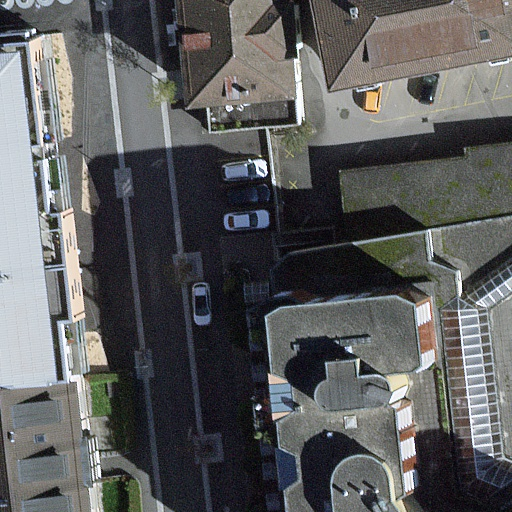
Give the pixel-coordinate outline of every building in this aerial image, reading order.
[(299,0),(186,0),(197,104),(203,104),(207,131),(306,122),(303,95),(307,93),(299,0)] [(511,0),(329,0),(346,84),(511,52),(511,0)] [(0,380),(77,373),(71,311),(86,310),(81,261),(76,205),(59,206),(53,140),(65,139),(57,56),(44,58),(43,39),(0,43),(0,380)] [(289,306),(310,483),(427,450),(423,428),(413,365),(445,358),(436,286),(289,306)] [(0,511),(98,511),(94,482),(77,373),(0,380),(0,511)] [(435,511),(433,511),(427,450),(310,483),(313,504),(313,511),(435,511)]
